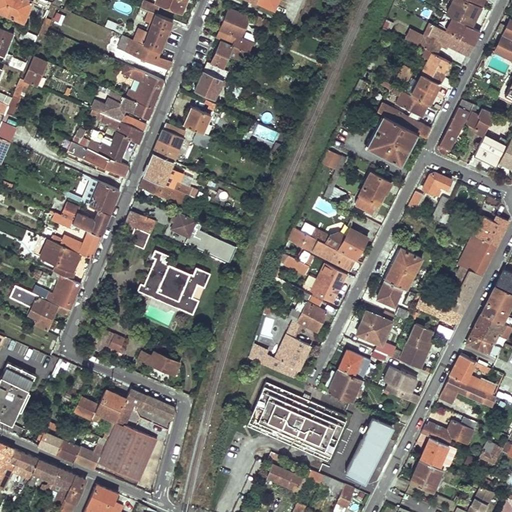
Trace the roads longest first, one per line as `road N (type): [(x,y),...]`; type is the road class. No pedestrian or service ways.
road 1 (residential): [(161,504),(185,404),(63,349),(207,0)]
road 2 (residential): [(511,230),(369,511)]
road 3 (residential): [(310,379),(425,155)]
road 4 (residential): [(161,504),(0,434)]
road 5 (residential): [(503,0),(425,155)]
